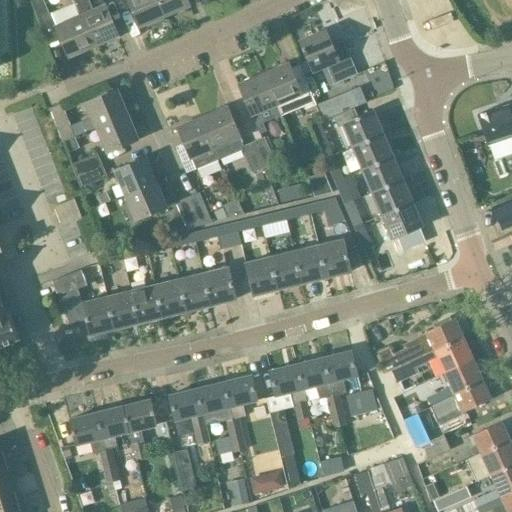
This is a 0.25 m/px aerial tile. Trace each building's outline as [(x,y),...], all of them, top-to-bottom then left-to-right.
[(54,19),(69,56),(93,47),(75,4),(49,14),(43,0),(30,0),(40,25),(54,19)] [(73,0),(75,4),(93,47),(118,36),(106,6),(93,11),(88,0),(73,0)] [(129,0),(141,27),(165,16),(158,0),(129,0)] [(158,0),(165,16),(190,6),(187,0),(158,0)] [(327,66),(335,84),(358,74),(349,53),(338,58),(326,31),(301,42),(313,72),(327,66)] [(264,75),(281,117),(303,107),(305,110),(316,105),(299,66),(290,70),(288,65),(264,75)] [(276,105),(281,117),(264,75),(240,85),(253,115),(276,105)] [(86,132),(98,128),(128,115),(117,91),(87,103),(93,116),(82,121),(86,132)] [(358,91),(336,100),(342,113),(364,103),(358,91)] [(49,108),(63,142),(75,137),(61,104),(49,108)] [(477,116),(488,146),(511,137),(511,113),(510,114),(508,106),(494,110),(493,110),(477,116)] [(227,108),(204,118),(221,159),(242,150),(252,174),(264,168),(253,142),(243,146),(240,138),(227,108)] [(343,125),(353,148),(383,135),(373,111),(358,118),(355,109),(334,118),(338,128),(343,125)] [(98,128),(108,153),(138,140),(128,115),(98,128)] [(204,118),(179,129),(196,169),(221,159),(204,118)] [(353,148),(362,171),(393,158),(383,135),(353,148)] [(263,137),(253,142),(264,168),(275,164),(263,137)] [(318,143),(325,160),(334,156),(327,139),(318,143)] [(71,165),(76,177),(102,166),(97,154),(71,165)] [(325,160),(335,183),(343,179),(343,177),(346,176),(340,163),(337,164),(334,156),(325,160)] [(362,171),(372,193),(403,180),(393,158),(362,171)] [(116,171),(126,195),(156,183),(146,159),(116,171)] [(76,177),(80,188),(107,177),(102,166),(76,177)] [(335,183),(344,205),(353,201),(343,179),(335,183)] [(372,193),(382,216),(412,203),(403,180),(372,193)] [(126,195),(136,220),(166,207),(156,183),(126,195)] [(189,197),(200,226),(212,224),(199,193),(189,197)] [(175,203),(186,229),(200,226),(189,197),(175,203)] [(81,218),(74,199),(67,202),(54,207),(61,226),(74,221),(81,218)] [(335,199),(309,205),(311,215),(324,211),(328,227),(344,220),(335,199)] [(511,200),(493,208),(503,230),(511,225),(511,200)] [(344,205),(354,228),(363,224),(353,201),(344,205)] [(382,216),(392,239),(422,226),(412,203),(382,216)] [(309,205),(285,211),(287,220),(311,215),(309,205)] [(285,211),(261,217),(263,226),(287,220),(285,211)] [(261,217),(224,226),(230,247),(242,245),(239,232),(263,226),(261,217)] [(354,228),(364,251),(373,248),(363,224),(354,228)] [(224,226),(193,233),(196,243),(215,238),(218,250),(230,247),(224,226)] [(169,239),(172,248),(196,243),(193,233),(169,239)] [(145,245),(147,254),(172,248),(169,239),(145,245)] [(319,246),(326,277),(351,272),(343,240),(319,246)] [(121,251),(123,259),(147,254),(145,245),(121,251)] [(0,348),(19,341),(8,313),(0,316),(0,250),(2,250),(0,246),(0,348)] [(295,252),(302,283),(326,277),(319,246),(295,252)] [(97,257),(98,265),(123,259),(121,251),(97,257)] [(271,258),(279,289),(302,283),(295,252),(271,258)] [(247,264),(254,295),(279,289),(271,258),(247,264)] [(228,268),(203,274),(211,306),(236,300),(228,268)] [(86,320),(90,336),(115,329),(107,298),(83,304),(83,305),(79,306),(72,291),(87,285),(81,270),(51,282),(55,290),(57,295),(69,325),(86,320)] [(179,280),(187,312),(211,306),(203,274),(179,280)] [(179,280),(155,286),(163,318),(187,312),(179,280)] [(131,292),(139,324),(163,318),(155,286),(131,292)] [(107,298),(115,329),(139,324),(131,292),(107,298)] [(374,352),(384,373),(391,369),(392,372),(463,339),(454,319),(451,320),(449,316),(433,324),(434,328),(426,332),(414,338),(416,342),(392,353),(389,345),(374,352)] [(438,359),(444,371),(472,359),(463,339),(392,372),(397,384),(418,374),(416,369),(438,359)] [(324,358),(341,426),(346,425),(339,395),(346,394),(342,380),(357,377),(351,351),(324,358)] [(325,398),(332,428),(341,426),(324,358),(297,364),(304,390),(316,387),(319,400),(325,398)] [(427,397),(431,405),(431,404),(482,380),(472,359),(444,371),(452,388),(437,395),(436,393),(427,397)] [(303,390),(304,390),(297,364),(270,371),(276,397),(289,394),(292,405),(294,405),(298,421),(310,418),(303,390)] [(251,376),(224,382),(230,408),(258,401),(251,376)] [(491,399),(482,380),(431,404),(432,407),(435,413),(444,409),(445,410),(459,404),(462,412),(491,399)] [(224,382),(197,389),(206,426),(226,421),(230,437),(242,434),(238,418),(232,419),(229,408),(230,408),(224,382)] [(205,426),(206,426),(197,389),(169,396),(176,421),(190,417),(197,446),(209,443),(205,426)] [(346,396),(350,417),(376,410),(371,390),(346,396)] [(151,400),(123,407),(129,432),(128,432),(135,460),(148,457),(144,442),(143,442),(140,429),(157,425),(151,400)] [(97,413),(113,481),(119,480),(112,452),(117,450),(114,436),(128,432),(129,432),(123,407),(97,413)] [(99,453),(106,483),(113,481),(97,413),(69,420),(76,445),(90,442),(93,454),(99,453)] [(510,442),(501,422),(472,435),(477,445),(456,455),(460,465),(510,442)] [(425,430),(410,437),(416,448),(422,445),(430,441),(425,430)] [(242,434),(230,437),(234,453),(246,450),(242,434)] [(422,445),(429,460),(450,450),(443,435),(430,441),(422,445)] [(511,446),(510,442),(460,465),(464,471),(485,462),(490,475),(511,464),(511,446)] [(189,449),(175,451),(179,490),(193,489),(189,449)] [(339,457),(321,462),(324,474),(342,469),(339,457)] [(368,469),(381,511),(401,511),(401,509),(391,511),(383,488),(391,484),(394,492),(413,485),(402,458),(368,469)] [(0,484),(13,480),(7,460),(0,462),(0,484)] [(511,491),(511,464),(490,475),(497,490),(455,509),(456,511),(468,511),(477,508),(511,491)] [(381,511),(368,469),(368,471),(353,475),(360,495),(366,493),(371,511),(381,511)] [(253,493),(282,486),(278,470),(249,477),(253,493)] [(227,480),(230,505),(248,502),(244,478),(227,480)] [(0,484),(0,506),(19,500),(13,480),(0,484)] [(511,511),(511,491),(477,508),(478,511),(488,511),(504,505),(507,511),(511,511)] [(168,498),(171,511),(184,511),(180,495),(168,498)] [(444,496),(434,501),(438,510),(449,506),(444,496)] [(0,506),(0,511),(23,511),(19,500),(0,506)] [(146,511),(144,501),(120,507),(121,511),(146,511)] [(355,511),(353,501),(322,511),(321,511),(355,511)]
